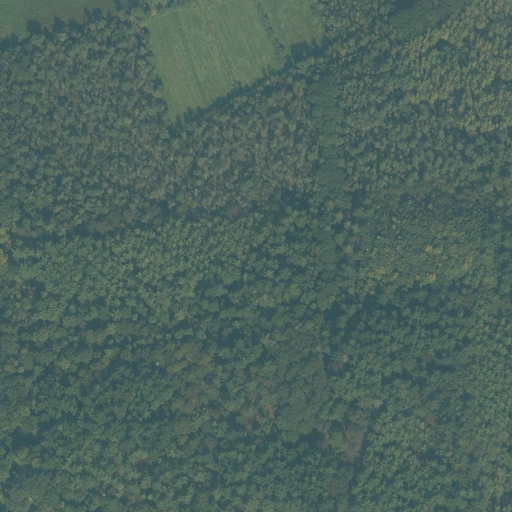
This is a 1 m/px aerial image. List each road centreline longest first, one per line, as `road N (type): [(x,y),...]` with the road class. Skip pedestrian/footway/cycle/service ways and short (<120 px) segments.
road 1 (track): [(321,202),(5,235),(14,357)]
road 2 (track): [(321,202),(511,182)]
road 3 (track): [(330,313),(511,287)]
